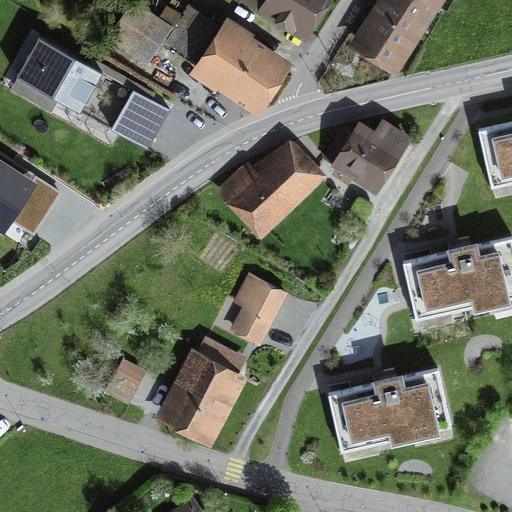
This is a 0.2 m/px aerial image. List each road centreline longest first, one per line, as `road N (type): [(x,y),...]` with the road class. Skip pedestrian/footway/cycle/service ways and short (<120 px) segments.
road 1 (residential): [(298,121),(185,180),(0,314)]
road 2 (residential): [(313,494),(0,399)]
road 3 (residential): [(511,71),(298,121)]
road 4 (residential): [(298,121),(300,92),(359,0)]
